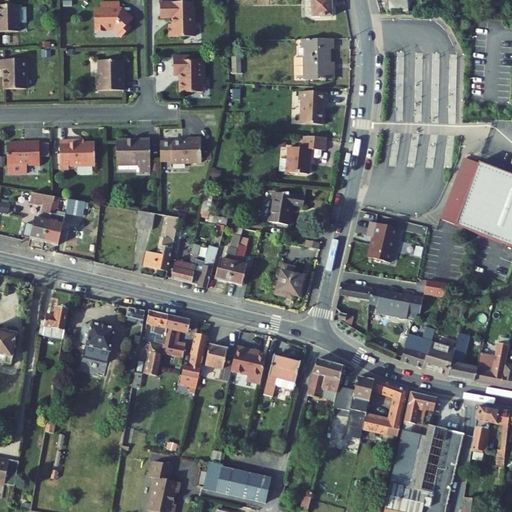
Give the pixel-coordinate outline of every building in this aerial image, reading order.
[(304,0),(305,18),(332,17),(331,0),(304,0)] [(119,7),(119,2),(101,3),(101,8),(94,8),(94,27),(96,27),(98,31),(103,31),(104,29),(114,29),(123,38),(132,29),(129,26),(133,21),(127,15),(120,15),(119,7)] [(196,38),(195,3),(163,4),(163,19),(174,19),(174,25),(170,25),(171,39),(196,38)] [(403,4),(387,5),(388,13),(408,13),(407,4),(403,4)] [(19,8),(19,6),(0,5),(0,32),(19,32),(19,24),(19,8)] [(27,8),(19,8),(19,24),(27,23),(27,8)] [(309,78),(309,80),(321,80),(321,81),(326,81),(326,80),(333,80),(333,68),(330,68),(329,63),(329,49),(333,49),(333,39),(301,40),(301,49),(297,49),(297,56),(295,58),(296,77),(298,79),(309,78)] [(191,57),(175,57),(175,75),(181,75),(183,75),(183,81),(181,81),(181,94),(205,93),(205,61),(191,61),(191,57)] [(26,90),(26,60),(0,60),(0,70),(4,71),(4,90),(26,90)] [(121,61),(99,61),(99,76),(98,76),(98,91),(123,91),(123,76),(121,76),(121,61)] [(322,102),(327,102),(327,93),(300,92),(299,101),(302,101),(301,126),(323,126),(323,109),(322,109),(322,102)] [(286,171),(286,172),(308,174),(309,163),(309,158),(313,158),(314,150),(327,151),(327,139),(304,137),(303,149),(288,148),(287,159),(280,158),(279,171),(286,171)] [(187,141),(172,141),(172,163),(201,163),(201,138),(187,138),(187,141)] [(117,166),(139,166),(140,173),(151,173),(150,141),(142,141),(142,140),(116,140),(117,166)] [(69,167),(96,166),(95,143),(78,144),(78,141),(60,142),(61,170),(69,169),(69,167)] [(40,143),(40,142),(26,142),(26,145),(19,145),(19,143),(8,143),(9,173),(28,172),(28,164),(41,164),(40,157),(40,143)] [(50,143),(40,143),(40,157),(50,157),(50,143)] [(441,231),(454,235),(479,164),(465,160),(441,231)] [(511,161),(508,171),(511,172),(510,178),(479,164),(454,235),(511,254),(511,161)] [(273,192),(268,222),(289,226),(292,205),(304,207),(305,198),(273,192)] [(44,242),(55,197),(32,193),(29,205),(41,207),(39,219),(35,218),(33,226),(25,224),(22,237),(44,242)] [(209,213),(213,198),(205,196),(202,211),(209,213)] [(60,198),(55,197),(44,242),(59,246),(65,217),(57,215),(60,198)] [(66,214),(84,216),(86,203),(68,199),(66,214)] [(136,228),(152,230),(155,214),(139,211),(136,228)] [(147,252),(144,266),(168,271),(172,252),(177,228),(179,218),(170,216),(166,236),(164,236),(160,255),(147,252)] [(228,218),(214,216),(213,223),(227,226),(228,218)] [(390,263),(398,229),(370,222),(367,237),(373,238),(368,258),(390,263)] [(225,226),(218,225),(216,234),(223,236),(225,226)] [(178,253),(183,230),(177,228),(172,252),(178,253)] [(215,279),(229,283),(234,263),(237,253),(241,237),(235,235),(231,248),(230,247),(226,261),(220,259),(215,279)] [(241,237),(237,253),(245,255),(249,239),(241,237)] [(319,250),(320,243),(307,241),(306,248),(319,250)] [(193,244),(190,255),(193,255),(192,258),(198,259),(199,257),(198,256),(200,246),(193,244)] [(198,286),(207,289),(219,249),(209,246),(204,262),(198,260),(194,279),(199,280),(198,286)] [(190,261),(189,264),(175,261),(171,279),(193,284),(194,279),(198,260),(198,259),(192,258),(191,261),(190,261)] [(234,263),(229,283),(242,286),(248,266),(234,263)] [(283,265),(276,295),(292,299),(293,296),(300,298),(304,285),(302,285),(303,277),(293,275),(294,271),(293,270),(293,268),(283,265)] [(11,272),(0,269),(0,286),(7,288),(11,272)] [(446,284),(427,281),(425,295),(444,298),(445,290),(446,284)] [(338,296),(370,301),(372,289),(341,283),(338,296)] [(464,289),(446,284),(445,290),(463,294),(464,289)] [(424,298),(372,289),(370,301),(369,305),(377,307),(376,314),(407,320),(408,313),(420,315),(424,298)] [(131,308),(146,311),(149,300),(133,297),(131,308)] [(69,323),(72,305),(69,305),(70,299),(65,298),(64,303),(59,302),(58,310),(50,308),(48,319),(69,323)] [(143,325),(145,313),(127,309),(124,321),(143,325)] [(165,344),(169,315),(150,311),(148,323),(152,323),(152,327),(155,327),(154,332),(157,333),(156,342),(165,344)] [(340,313),(338,320),(346,322),(347,315),(340,313)] [(109,342),(114,319),(90,314),(89,318),(74,315),(71,331),(86,334),(85,337),(109,342)] [(191,320),(169,315),(165,344),(164,352),(183,357),(186,345),(176,343),(178,329),(188,332),(191,320)] [(29,353),(34,329),(0,321),(0,347),(9,349),(8,354),(21,357),(22,351),(29,353)] [(43,329),(52,330),(53,322),(44,321),(43,329)] [(198,388),(208,336),(197,333),(192,354),(194,355),(192,367),(186,366),(184,375),(194,377),(193,383),(192,387),(198,388)] [(455,349),(448,377),(475,382),(477,369),(462,366),(470,336),(460,333),(455,349)] [(408,335),(401,362),(424,369),(432,342),(408,335)] [(455,349),(432,342),(424,369),(448,377),(455,349)] [(160,345),(151,343),(151,345),(148,345),(148,348),(150,348),(149,353),(151,353),(146,374),(157,377),(163,350),(160,345)] [(225,367),(229,368),(232,355),(227,354),(228,348),(211,344),(207,365),(225,369),(225,367)] [(475,382),(500,387),(506,364),(510,346),(499,344),(497,344),(491,373),(477,369),(475,382)] [(253,349),(237,345),(234,356),(232,365),(240,367),(239,372),(248,374),(246,380),(260,383),(266,355),(259,353),(252,352),(253,349)] [(293,390),(300,363),(273,356),(261,402),(270,405),(275,385),(293,390)] [(317,359),(307,396),(319,399),(321,390),(336,394),(341,376),(344,366),(317,359)] [(144,361),(137,360),(132,391),(138,392),(144,361)] [(511,365),(506,364),(500,387),(511,389),(511,365)] [(375,381),(358,376),(351,406),(361,408),(356,428),(349,427),(346,437),(361,440),(364,429),(367,415),(373,389),(375,381)] [(376,377),(375,381),(373,389),(380,392),(383,381),(376,377)] [(373,431),(398,437),(408,393),(383,381),(380,392),(382,393),(380,397),(387,400),(389,403),(387,408),(378,406),(375,417),(367,415),(364,429),(373,431)] [(426,437),(428,427),(421,425),(416,424),(419,410),(424,411),(423,416),(430,418),(433,416),(437,398),(411,392),(402,431),(426,437)] [(500,409),(479,406),(472,449),(488,452),(489,447),(486,446),(490,423),(497,424),(500,409)] [(509,424),(510,411),(500,409),(497,424),(508,426),(509,424)] [(385,509),(397,511),(445,511),(464,435),(431,426),(430,427),(428,427),(426,437),(402,431),(385,509)] [(258,430),(250,428),(247,441),(255,443),(258,430)] [(373,431),(371,437),(397,443),(398,437),(373,431)] [(299,457),(301,447),(296,446),(293,456),(299,457)] [(505,467),(507,454),(499,453),(497,466),(505,467)] [(0,478),(13,481),(19,456),(9,454),(8,457),(0,454),(0,478)] [(170,465),(154,461),(151,477),(156,478),(148,510),(155,511),(173,511),(175,504),(173,504),(175,493),(178,494),(180,483),(167,480),(170,465)] [(204,490),(266,504),(271,479),(223,468),(223,465),(210,462),(204,490)] [(304,498),(300,509),(305,511),(310,500),(304,498)] [(477,511),(479,501),(464,498),(461,511),(477,511)]
